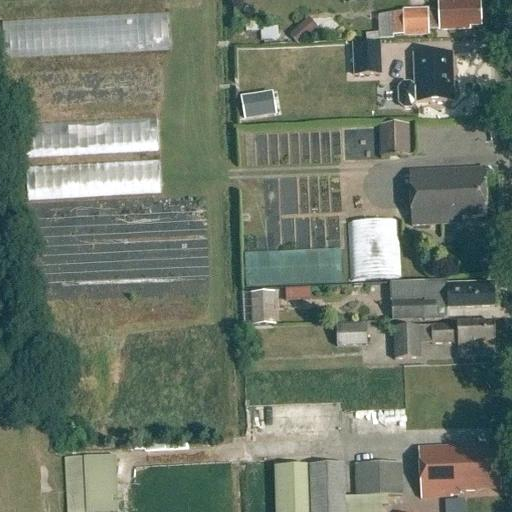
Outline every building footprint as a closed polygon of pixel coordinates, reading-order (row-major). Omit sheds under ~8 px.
[(393,15),(393,32),(386,32),(386,35),(367,35),(367,42),(394,41),(394,38),(430,37),(430,31),(459,30),(458,27),(480,26),(479,4),(438,5),(439,13),(429,13),(429,11),(403,12),(393,15)] [(383,75),(381,45),(353,46),(354,76),(383,75)] [(403,85),(399,90),(400,104),(404,109),(412,108),(416,103),(453,102),(452,56),(415,57),(416,85),(403,85)] [(271,97),(243,103),(246,120),(275,115),(271,97)] [(409,157),(408,126),(379,126),(380,158),(409,157)] [(58,195),(157,191),(156,163),(71,166),(71,184),(57,185),(58,195)] [(461,218),(485,217),(483,170),(409,173),(411,228),(461,226),(461,218)] [(347,223),(350,281),(396,279),(394,220),(347,223)] [(336,251),(239,255),(240,287),(337,283),(336,251)] [(447,283),(392,285),(393,323),(449,321),(448,309),(492,307),(491,285),(447,287),(447,283)] [(274,294),(251,294),(252,327),(276,327),(274,294)] [(472,343),(493,342),(493,324),(455,325),(455,328),(430,329),(394,330),(395,362),(421,361),(421,345),(430,345),(456,344),(456,349),(472,348),(472,343)] [(337,328),(338,348),(369,347),(368,327),(337,328)] [(478,488),(500,487),(498,444),(418,448),(420,499),(449,498),(449,495),(458,495),(458,492),(478,491),(478,488)] [(116,511),(115,455),(63,458),(63,511),(116,511)] [(354,466),(355,497),(402,495),(401,464),(354,466)] [(309,511),(345,511),(343,466),(307,468),(309,511)] [(307,511),(305,469),(273,470),(275,511),(307,511)]
